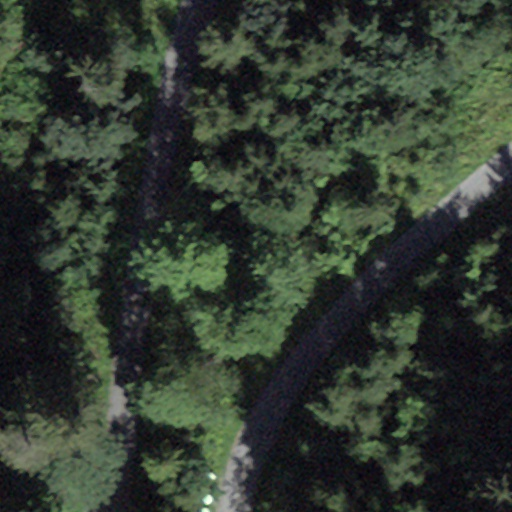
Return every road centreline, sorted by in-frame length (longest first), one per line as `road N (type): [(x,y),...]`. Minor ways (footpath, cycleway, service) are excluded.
road 1 (track): [(202,0),(136,285),(106,511)]
road 2 (track): [(284,387),(426,236),(511,163)]
road 3 (track): [(234,511),(258,423),(284,387)]
